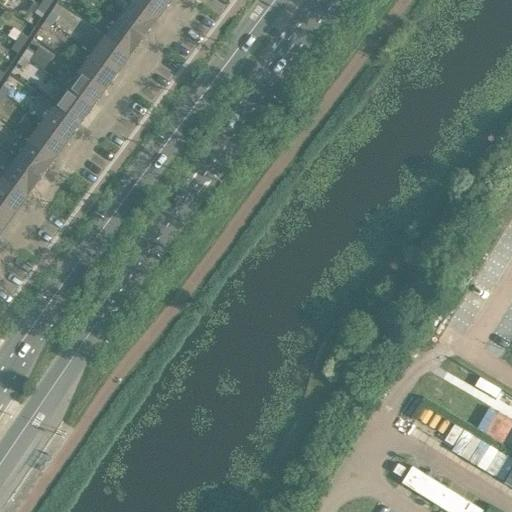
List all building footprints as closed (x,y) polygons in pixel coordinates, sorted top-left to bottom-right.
[(52,0),(51,0),(42,0),(40,4),(47,8),(52,0)] [(158,17),(157,16),(135,0),(132,0),(121,16),(145,34),(158,17)] [(169,0),(135,0),(157,16),(169,0)] [(35,12),(42,16),(47,8),(40,4),(35,12)] [(58,15),(51,10),(46,18),(53,23),(58,15)] [(145,34),(121,16),(108,34),(132,51),(145,34)] [(41,26),(48,31),(53,23),(46,18),(41,26)] [(29,37),(22,32),(17,40),(24,44),(29,37)] [(130,53),(130,54),(132,51),(108,34),(94,53),(118,70),(130,53)] [(11,48),(18,52),(24,44),(17,40),(11,48)] [(35,51),(28,46),(23,54),(30,59),(35,51)] [(51,57),(38,48),(31,58),(44,67),(51,57)] [(118,70),(94,53),(81,70),(105,87),(118,70)] [(23,54),(17,62),(24,67),(30,59),(23,54)] [(105,87),(81,70),(69,88),(92,105),(105,87)] [(9,89),(2,85),(0,88),(0,91),(6,95),(9,89)] [(92,105),(69,88),(56,105),(79,122),(92,105)] [(79,122),(56,105),(43,122),(66,140),(79,122)] [(55,157),(54,156),(66,140),(43,122),(30,140),(54,158),(55,157)] [(17,158),(41,175),(54,158),(30,140),(17,158)] [(4,175),(29,193),(41,175),(17,158),(4,175)] [(27,193),(28,194),(29,193),(4,175),(0,180),(0,198),(15,210),(27,193)] [(0,225),(3,227),(15,210),(0,198),(0,225)] [(48,453),(37,468),(42,472),(53,456),(48,453)] [(481,511),(483,510),(413,465),(403,482),(451,511),(481,511)]
